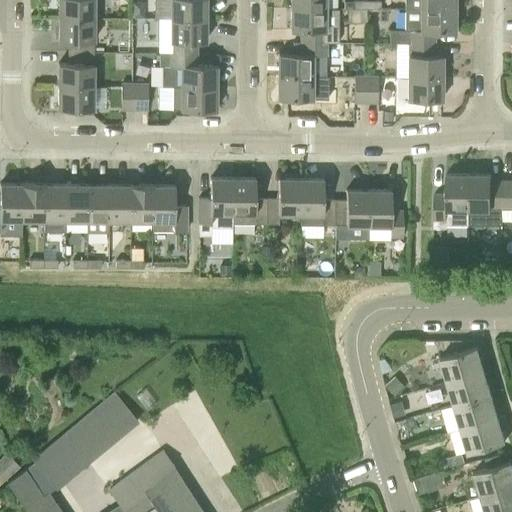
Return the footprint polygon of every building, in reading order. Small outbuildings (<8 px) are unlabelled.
[(58,0),(59,17),(94,17),(94,0),(58,0)] [(153,0),(154,17),(171,18),(206,18),(206,0),(153,0)] [(404,0),(405,8),(455,9),(454,0),(404,0)] [(337,7),(325,7),(291,7),(291,30),(301,30),(300,41),(326,41),(337,42),(337,7)] [(409,42),(434,42),(434,31),(454,31),(455,9),(405,8),(404,30),(389,30),(389,42),(409,42)] [(94,17),(59,17),(59,39),(68,39),(68,51),(94,51),(94,17)] [(170,52),(196,52),(196,40),(206,41),(206,18),(171,18),(170,52)] [(326,41),(300,41),(300,53),(278,52),(278,75),(312,75),(312,54),(326,54),(326,41)] [(408,76),(442,77),(442,54),(434,54),(434,42),(409,42),(409,54),(408,54),(408,76)] [(94,51),(68,51),(68,62),(58,62),(58,85),(93,85),(94,51)] [(173,86),(216,86),(216,64),(196,64),(196,52),(170,52),(159,51),(159,65),(165,65),(165,86),(173,86)] [(312,75),(278,75),(278,98),(312,98),(312,75)] [(354,102),(365,102),(365,76),(354,76),(354,102)] [(365,76),(365,102),(377,102),(378,76),(365,76)] [(442,77),(408,76),(408,99),(442,99),(442,77)] [(121,108),(133,108),(134,83),(121,83),(121,108)] [(134,83),(133,108),(147,108),(147,83),(134,83)] [(93,85),(58,85),(58,107),(93,108),(93,85)] [(216,86),(173,86),(173,108),(216,109),(216,86)] [(392,112),(384,111),(384,119),(391,120),(392,112)] [(467,223),(468,173),(446,173),(446,193),(434,193),(434,227),(446,228),(447,223),(467,223)] [(502,207),(502,180),(491,180),(491,174),(468,173),(467,223),(502,223),(502,207)] [(232,212),(232,177),(210,177),(210,197),(199,197),(199,222),(211,222),(211,212),(232,212)] [(266,223),(266,197),(255,197),(255,177),(232,177),(232,212),(232,223),(254,223),(266,223)] [(300,213),(300,178),(278,178),(278,198),(266,197),(266,223),(279,223),(279,213),(300,213)] [(334,224),(334,199),(323,198),(323,178),(300,178),(300,213),(301,213),(300,224),(323,225),(334,224)] [(511,180),(502,180),(502,207),(511,207),(511,180)] [(21,218),(21,183),(0,183),(0,228),(0,229),(0,218),(21,218)] [(21,218),(42,219),(43,219),(43,183),(21,183),(21,218)] [(63,230),(63,219),(63,184),(45,184),(45,183),(43,183),(43,219),(42,219),(42,230),(63,230)] [(86,219),(87,184),(63,184),(63,219),(86,219)] [(108,219),(108,184),(87,184),(86,219),(86,231),(108,231),(108,219)] [(130,219),(130,184),(129,184),(108,184),(108,219),(130,219)] [(151,219),(152,184),(130,184),(130,219),(151,219)] [(152,184),(151,219),(151,230),(174,230),(186,230),(186,205),(175,205),(175,185),(154,184),(152,184)] [(368,224),(368,189),(346,189),(346,199),(334,199),(334,224),(346,224),(346,238),(368,238),(368,224)] [(368,189),(368,224),(390,225),(390,235),(402,235),(403,210),(391,209),(391,189),(368,189)] [(29,267),(43,267),(43,259),(29,259),(29,267)] [(43,259),(43,267),(57,267),(57,259),(43,259)] [(73,267),(86,267),(86,259),(73,259),(73,267)] [(86,259),(86,267),(101,267),(101,259),(86,259)] [(116,267),(129,267),(129,259),(116,259),(116,267)] [(129,259),(129,267),(144,267),(144,259),(129,259)] [(379,260),(368,260),(368,275),(379,275),(379,260)] [(232,264),(221,264),(221,276),(232,276),(232,264)] [(365,276),(365,265),(357,265),(352,270),(352,276),(365,276)] [(449,381),(485,371),(477,346),(441,357),(449,381)] [(394,369),(390,362),(385,357),(380,360),(385,372),(394,369)] [(455,405),(491,394),(485,371),(449,381),(455,405)] [(397,395),(403,390),(392,378),(386,384),(397,395)] [(462,428),(498,418),(491,394),(455,405),(462,428)] [(401,399),(391,402),(395,418),(406,415),(401,399)] [(498,418),(462,428),(469,452),(505,441),(498,418)] [(118,506),(110,511),(203,511),(173,466),(174,465),(164,450),(108,491),(118,506)] [(452,455),(455,464),(464,461),(461,452),(452,455)] [(0,480),(19,465),(9,453),(0,459),(0,480)] [(485,458),(488,467),(502,463),(500,453),(485,458)] [(482,495),(511,486),(511,464),(511,461),(502,463),(488,467),(475,471),(482,495)] [(420,475),(423,490),(448,484),(445,469),(420,475)] [(486,511),(508,511),(511,511),(511,486),(482,495),(486,511)]
